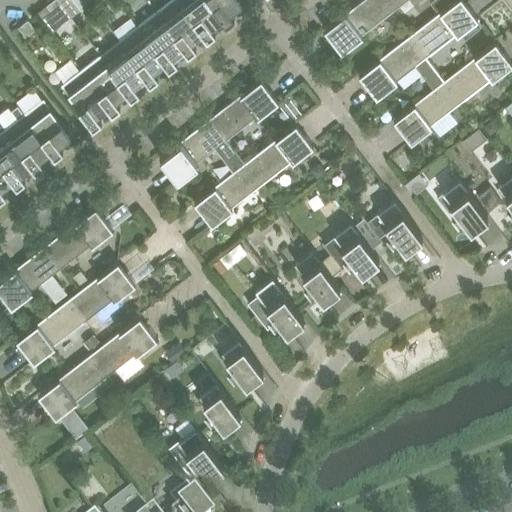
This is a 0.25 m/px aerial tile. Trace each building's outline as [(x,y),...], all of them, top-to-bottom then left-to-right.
[(61,23),(70,16),(57,0),(51,0),(46,4),(61,23)] [(57,0),(70,16),(80,9),(73,0),(57,0)] [(167,0),(156,9),(183,44),(182,44),(187,50),(195,43),(191,38),(201,30),(202,29),(179,0),(167,0)] [(209,0),(179,0),(202,29),(201,30),(206,35),(214,28),(210,23),(220,15),(221,15),(209,0)] [(209,0),(221,15),(220,15),(225,20),(233,14),(229,8),(240,0),(209,0)] [(391,10),(383,0),(359,0),(323,28),(341,50),(362,34),(361,33),(391,10)] [(383,0),(391,10),(404,0),(383,0)] [(451,0),(409,33),(426,55),(455,32),(456,33),(477,17),(464,0),(451,0)] [(156,9),(137,24),(164,58),(163,59),(168,64),(176,58),(172,52),(182,44),(183,44),(156,9)] [(27,19),(18,26),(25,36),(35,28),(27,19)] [(164,58),(137,24),(118,38),(145,73),(144,74),(149,79),(157,72),(153,67),(163,59),(164,58)] [(426,55),(409,33),(358,73),(376,95),(397,79),(396,78),(426,55)] [(144,74),(145,73),(118,38),(99,53),(126,88),(125,88),(130,93),(138,87),(134,81),(144,74)] [(443,78),(460,100),(490,77),(491,78),(511,62),(494,39),(443,78)] [(125,88),(126,88),(99,53),(80,68),(107,102),(106,103),(111,108),(119,101),(115,96),(125,88)] [(107,102),(80,68),(61,83),(92,123),(100,116),(96,111),(106,103),(107,102)] [(209,116),(226,137),(256,114),(257,115),(278,99),(260,76),(209,116)] [(460,100),(443,78),(393,118),(410,140),(431,124),(430,123),(460,100)] [(43,97),(23,112),(50,147),(54,153),(62,146),(58,141),(70,132),(43,97)] [(4,126),(31,161),(30,162),(35,167),(43,160),(39,155),(50,147),(23,112),(17,104),(11,109),(17,117),(4,126)] [(196,160),(213,147),(231,171),(244,161),(226,137),(209,116),(159,155),(176,178),(197,161),(196,160)] [(244,161),(261,182),(291,159),(291,160),(313,144),(295,121),(244,161)] [(20,170),(30,162),(31,161),(4,126),(0,129),(0,160),(12,176),(11,176),(16,182),(24,175),(20,170)] [(11,176),(12,176),(0,160),(0,193),(5,190),(1,184),(11,176)] [(244,161),(231,171),(193,200),(211,223),(232,206),(231,205),(261,182),(244,161)] [(511,171),(497,183),(510,200),(505,204),(511,211),(511,171)] [(443,191),(437,196),(449,212),(450,211),(457,219),(462,216),(470,226),(471,225),(473,228),(488,217),(486,214),(487,213),(459,177),(442,190),(443,191)] [(490,185),(477,194),(487,207),(500,198),(490,185)] [(376,210),(367,217),(375,228),(380,234),(385,231),(392,239),(396,236),(404,246),(405,245),(408,249),(423,237),(420,234),(421,233),(394,197),(376,210)] [(44,243),(61,265),(91,242),(91,243),(112,227),(95,204),(44,243)] [(334,234),(323,243),(330,251),(341,265),(342,266),(352,258),(361,269),(362,268),(364,271),(380,259),(377,256),(378,255),(372,247),(364,237),(350,219),(333,233),(334,234)] [(61,265),(44,243),(0,277),(0,291),(11,305),(32,289),(31,288),(61,265)] [(311,248),(294,261),(307,278),(303,281),(309,290),(314,286),(322,297),(323,296),(325,299),(341,287),(338,284),(339,283),(331,273),(320,259),(311,248)] [(66,298),(83,320),(95,310),(113,297),(114,298),(135,281),(117,259),(66,298)] [(258,290),(246,299),(267,327),(273,322),(278,318),(286,329),(287,328),(289,331),(305,319),(302,316),(303,315),(279,284),(272,275),(255,287),(258,290)] [(103,320),(121,307),(114,297),(114,298),(113,297),(95,310),(103,320)] [(83,320),(66,298),(16,337),(33,360),(54,344),(53,343),(83,320)] [(88,353),(105,375),(135,352),(135,353),(156,336),(139,314),(88,353)] [(238,336),(221,350),(231,362),(226,365),(233,374),(237,370),(245,381),(246,380),(249,383),(264,371),(261,368),(262,367),(238,336)] [(105,375),(88,353),(37,392),(55,415),(76,399),(75,398),(105,375)] [(208,371),(198,379),(203,385),(200,387),(202,390),(199,393),(208,405),(203,408),(210,417),(214,413),(222,424),(223,423),(226,426),(241,415),(239,411),(240,411),(216,380),(215,380),(208,371)] [(89,425),(81,414),(68,424),(77,435),(89,425)] [(178,439),(168,446),(188,471),(193,468),(197,464),(205,475),(206,474),(209,477),(224,465),(222,462),(223,461),(195,425),(186,415),(175,424),(183,434),(178,439)] [(205,511),(186,487),(169,501),(177,511),(205,511)] [(123,511),(114,501),(103,509),(104,511),(148,511),(149,511),(140,501),(125,511),(123,511)]
